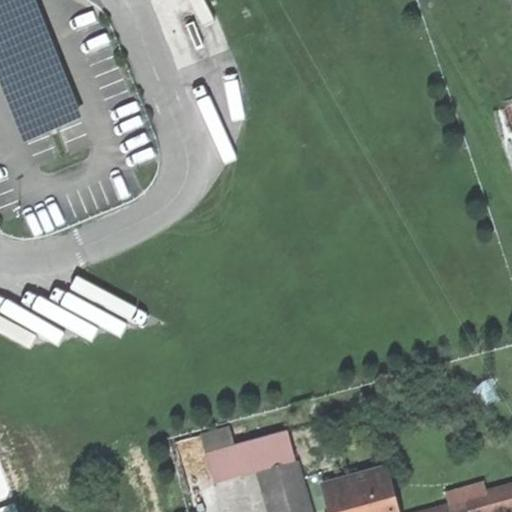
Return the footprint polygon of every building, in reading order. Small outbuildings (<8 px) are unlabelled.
[(31,0),(0,0),(0,78),(25,142),(80,120),(31,0)] [(214,485),(260,473),(294,463),(286,433),(236,447),(231,428),(201,437),(214,485)] [(260,473),(271,511),(308,511),(294,463),(260,473)] [(323,486),(331,511),(398,511),(385,467),(323,486)] [(476,511),(473,501),(484,498),(480,484),(447,494),(451,509),(440,511),(476,511)] [(473,501),(476,511),(511,511),(511,489),(484,498),(473,501)]
